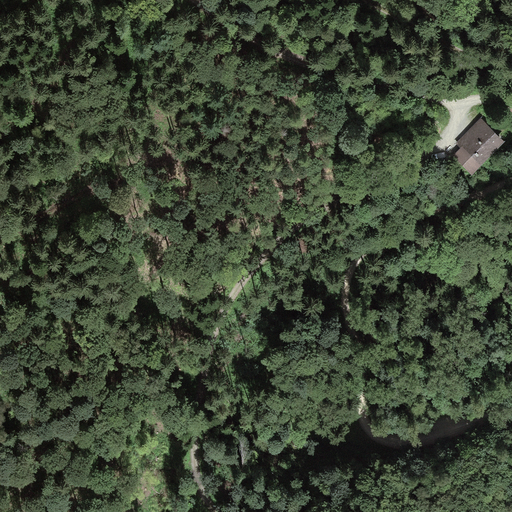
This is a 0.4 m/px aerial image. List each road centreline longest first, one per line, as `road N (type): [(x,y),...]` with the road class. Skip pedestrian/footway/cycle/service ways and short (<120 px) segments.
road 1 (track): [(466,97),(438,151),(356,187),(285,231),(240,276),(215,332),(199,399),(197,480),(214,511)]
road 2 (track): [(511,417),(418,440),(382,438),(363,408),(360,348),(344,296),(353,263),(376,238),(511,180)]
road 3 (track): [(511,102),(379,84),(318,65),(258,42),(196,0)]
road 4 (track): [(367,0),(511,77)]
